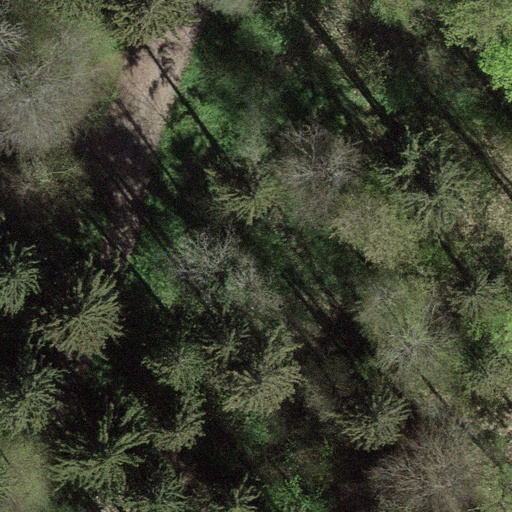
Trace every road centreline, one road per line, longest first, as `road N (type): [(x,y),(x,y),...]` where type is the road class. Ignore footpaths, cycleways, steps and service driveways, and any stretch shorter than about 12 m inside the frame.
road 1 (track): [(190,0),(172,34),(17,511)]
road 2 (track): [(0,126),(60,84),(172,34)]
